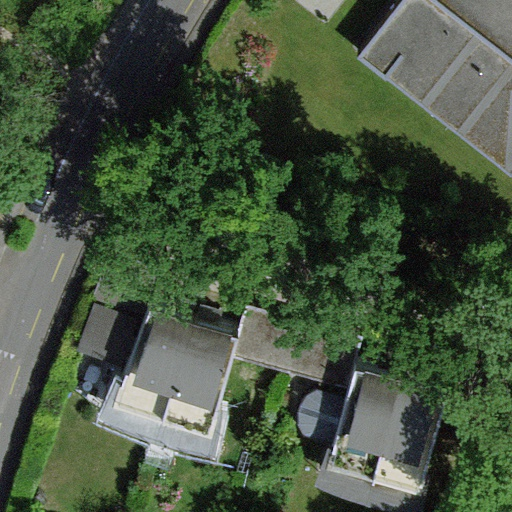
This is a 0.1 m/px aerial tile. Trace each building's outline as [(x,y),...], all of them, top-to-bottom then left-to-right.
[(511,0),(399,0),(364,46),(511,162),(511,0)] [(100,303),(139,317),(158,264),(111,248),(92,300),(100,303)] [(136,347),(121,391),(166,405),(196,311),(152,296),(141,332),(136,347)] [(248,302),(241,324),(233,352),(291,369),(350,386),(358,356),(364,335),(248,302)] [(135,330),(139,317),(100,303),(85,343),(124,356),(129,344),(136,347),(141,332),(135,330)] [(241,324),(196,311),(166,405),(214,421),(233,352),(241,324)] [(403,368),(358,356),(350,386),(348,392),(336,438),(331,455),(376,468),(403,368)] [(511,375),(456,361),(449,381),(441,410),(499,426),(511,375)] [(449,381),(403,368),(376,468),(422,480),(441,410),(449,381)] [(336,438),(348,392),(320,384),(309,389),(301,402),(299,420),(306,431),(336,438)]
